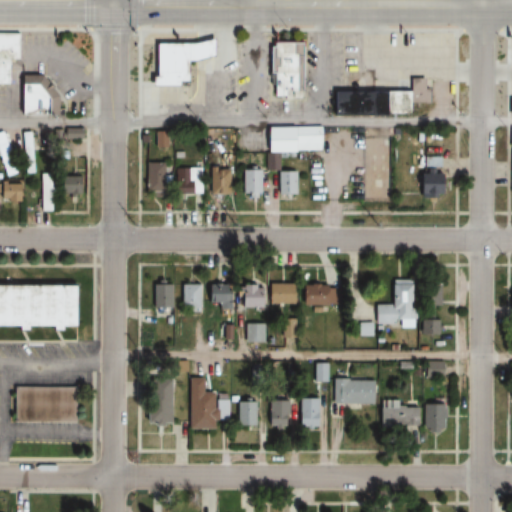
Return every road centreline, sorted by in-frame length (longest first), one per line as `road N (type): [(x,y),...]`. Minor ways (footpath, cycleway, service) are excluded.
road 1 (residential): [(0,476),(511,478)]
road 2 (residential): [(0,239),(511,239)]
road 3 (residential): [(111,511),(113,4)]
road 4 (residential): [(479,511),(481,4)]
road 5 (primary): [(250,4),(481,4)]
road 6 (primary): [(113,4),(250,4)]
